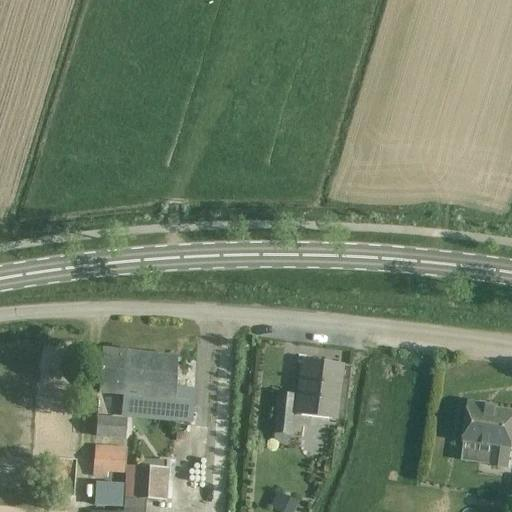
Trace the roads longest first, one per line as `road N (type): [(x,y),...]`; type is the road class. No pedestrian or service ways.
road 1 (secondary): [(511,278),(317,256),(0,284)]
road 2 (unclassified): [(511,335),(231,303),(0,312)]
